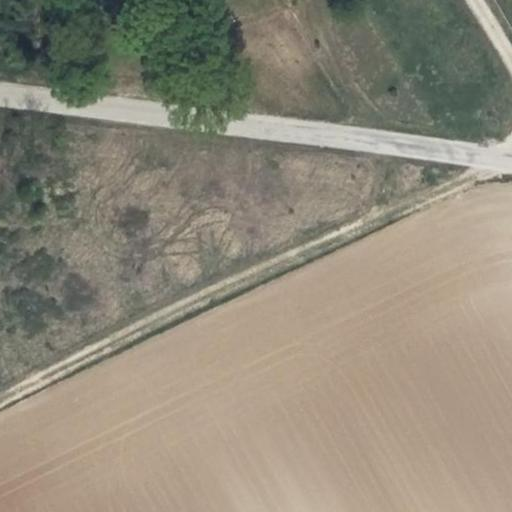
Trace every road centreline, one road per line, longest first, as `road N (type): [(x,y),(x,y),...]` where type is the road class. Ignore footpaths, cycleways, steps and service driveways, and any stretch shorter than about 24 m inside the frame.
road 1 (track): [(0,398),(511,159)]
road 2 (tertiary): [(511,157),(0,97)]
